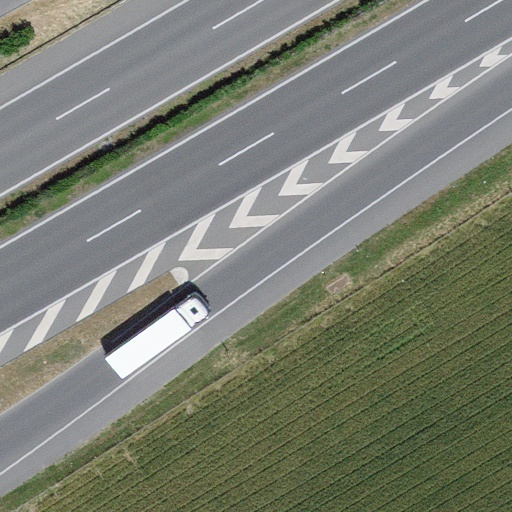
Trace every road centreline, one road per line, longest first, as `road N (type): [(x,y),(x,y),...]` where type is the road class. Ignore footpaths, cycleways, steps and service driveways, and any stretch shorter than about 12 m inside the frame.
road 1 (motorway): [(0,445),(197,307),(511,59)]
road 2 (motorway): [(0,292),(503,0)]
road 3 (motorway): [(264,0),(0,152)]
